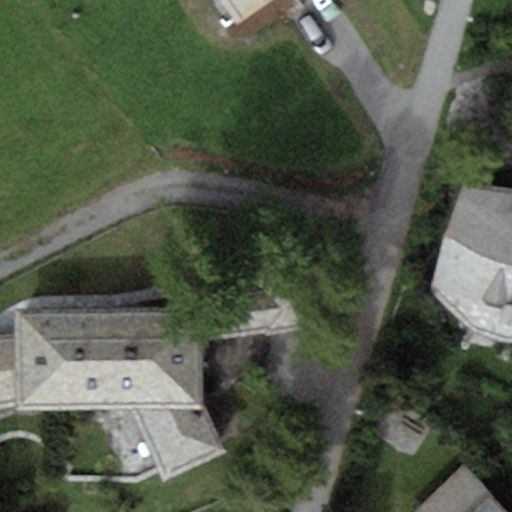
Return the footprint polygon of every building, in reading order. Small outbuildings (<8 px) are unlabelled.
[(220,0),(235,21),(265,0),(220,0)] [(511,188),(465,180),(434,293),(473,329),(506,341),(511,340),(511,188)] [(199,307),(15,311),(16,333),(17,403),(17,409),(129,407),(163,481),(223,451),(201,405),(199,307)] [(0,408),(17,403),(16,333),(0,333),(0,408)] [(507,511),(464,466),(414,511),(507,511)]
